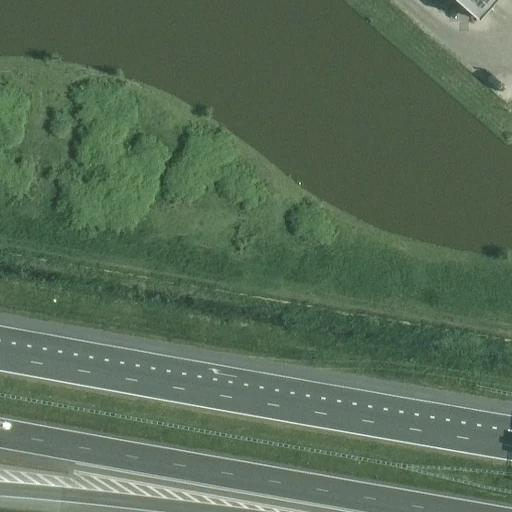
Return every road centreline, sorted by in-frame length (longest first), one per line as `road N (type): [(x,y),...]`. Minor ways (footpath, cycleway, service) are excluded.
road 1 (motorway): [(511,447),(0,355)]
road 2 (motorway): [(0,433),(445,511)]
road 3 (motorway): [(0,489),(212,511)]
